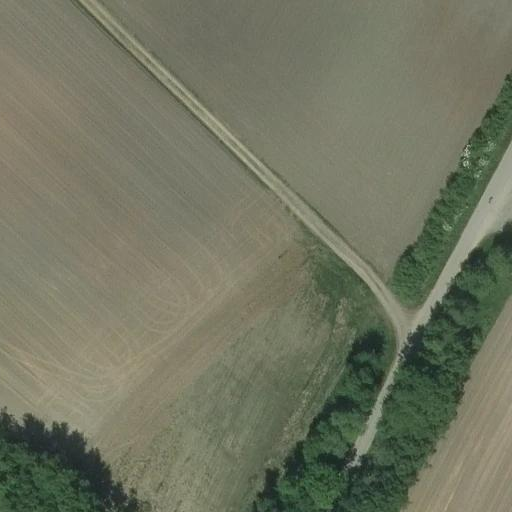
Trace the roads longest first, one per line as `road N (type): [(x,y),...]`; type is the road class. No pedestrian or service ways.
road 1 (track): [(427,325),(88,0)]
road 2 (unclassified): [(332,511),(511,163)]
